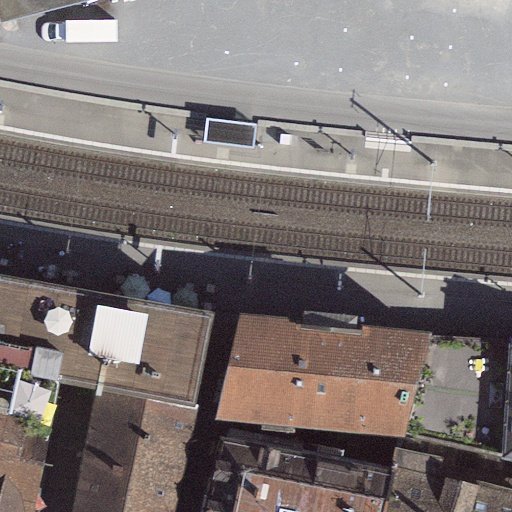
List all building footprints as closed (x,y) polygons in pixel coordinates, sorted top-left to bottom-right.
[(0,0),(0,27),(1,30),(117,0),(0,0)] [(256,133),(206,127),(204,148),(253,154),(256,133)] [(75,298),(0,285),(0,373),(58,386),(59,372),(75,298)] [(211,321),(75,298),(59,372),(104,380),(193,407),(211,321)] [(425,338),(243,320),(219,415),(351,432),(348,449),(394,456),(402,434),(425,338)] [(511,343),(425,338),(402,434),(511,459),(511,343)] [(31,511),(58,386),(0,373),(0,511),(31,511)] [(170,511),(193,407),(104,380),(77,511),(170,511)] [(511,511),(511,459),(402,434),(394,456),(381,511),(511,511)] [(381,511),(394,456),(348,449),(341,469),(226,444),(209,511),(381,511)]
